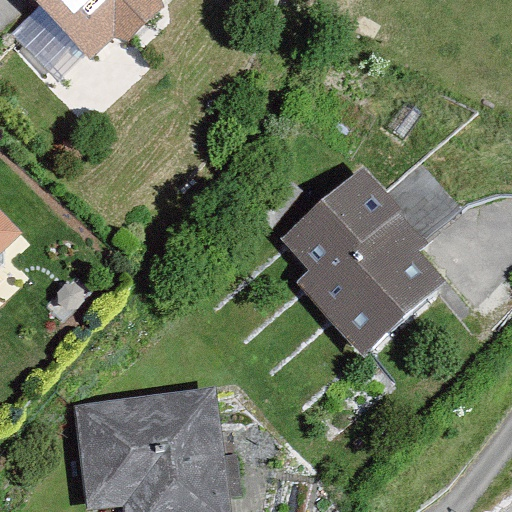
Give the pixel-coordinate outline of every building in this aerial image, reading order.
[(163,0),(12,0),(89,76),(115,50),(126,60),(163,23),(152,12),(163,0)] [(297,200),(270,181),(243,218),(270,237),(297,200)] [(423,254),(357,182),(280,251),(306,280),(296,289),(364,364),(441,293),(413,262),(423,254)] [(0,262),(17,246),(0,229),(0,262)] [(227,511),(215,398),(73,413),(83,511),(227,511)]
